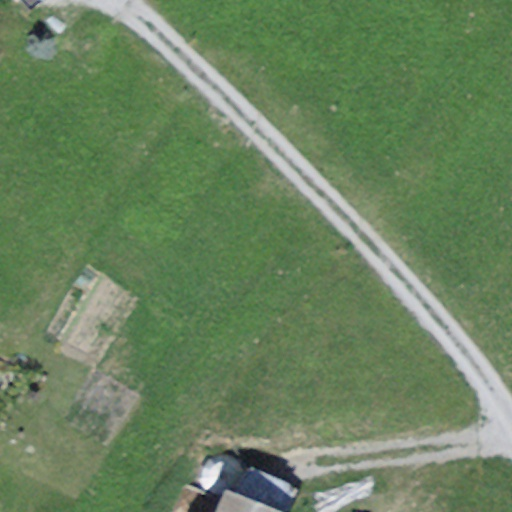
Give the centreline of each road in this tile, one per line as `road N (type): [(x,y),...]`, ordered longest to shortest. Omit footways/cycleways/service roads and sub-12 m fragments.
road 1 (residential): [(511,429),(395,277),(114,0)]
road 2 (track): [(511,442),(438,460),(375,462),(300,487),(280,511)]
